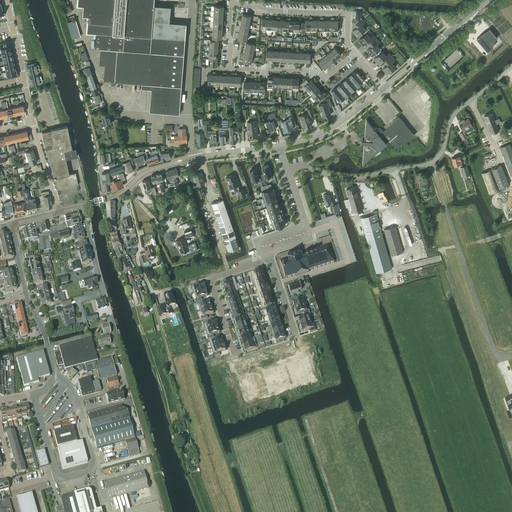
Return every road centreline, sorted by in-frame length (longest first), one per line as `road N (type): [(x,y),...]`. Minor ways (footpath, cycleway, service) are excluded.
road 1 (unclassified): [(303,165),(359,177),(430,163),(458,109),(511,65)]
road 2 (unclassified): [(33,395),(56,476),(89,472),(94,466),(74,392),(56,377)]
road 3 (residential): [(355,54),(348,12),(231,4),(226,69)]
road 4 (tertiary): [(78,207),(121,194),(155,167),(278,145)]
road 5 (residential): [(264,254),(211,277),(237,355)]
road 6 (tertiary): [(384,87),(486,0)]
road 7 (tertiary): [(278,145),(329,129),(384,87)]
